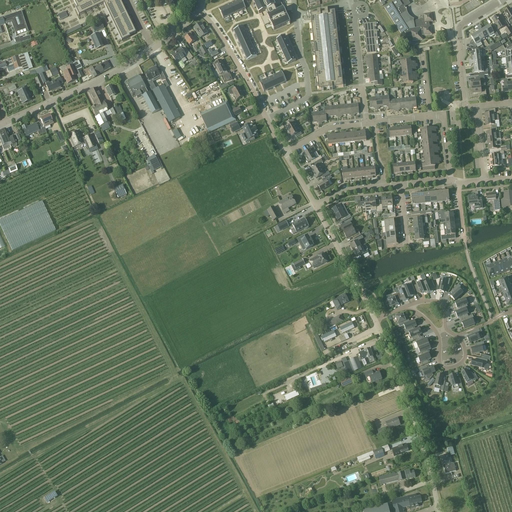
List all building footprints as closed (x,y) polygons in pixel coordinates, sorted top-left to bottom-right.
[(73,0),(77,8),(75,9),(78,16),(103,4),(121,41),(130,37),(129,36),(135,33),(119,0),(118,0),(117,0),(73,0)] [(241,0),(238,0),(234,2),(238,12),(246,8),(241,0)] [(252,0),(259,14),(264,11),(266,16),(261,18),(264,26),(270,23),(273,31),(290,23),(283,8),(277,11),(275,6),(281,4),(279,0),(252,0)] [(395,0),(384,7),(401,34),(404,32),(407,37),(410,35),(411,41),(421,39),(420,35),(423,34),(423,35),(431,34),(430,29),(430,26),(427,26),(427,24),(428,24),(428,21),(429,21),(432,21),(431,13),(428,13),(423,14),(424,19),(415,20),(415,21),(414,21),(413,20),(414,19),(414,20),(414,19),(413,19),(412,19),(412,18),(411,18),(411,17),(410,17),(410,16),(409,16),(409,15),(408,15),(408,14),(408,13),(407,13),(407,12),(407,11),(407,10),(407,9),(407,8),(406,8),(405,8),(404,7),(410,3),(407,0),(395,0)] [(436,0),(441,9),(446,7),(442,0),(436,0)] [(226,5),(231,15),(238,12),(234,2),(226,5)] [(223,19),(231,15),(226,5),(219,9),(223,19)] [(316,79),(316,80),(316,85),(316,83),(318,83),(319,90),(330,89),(330,90),(331,90),(333,90),(333,88),(343,87),(335,11),(328,12),(328,10),(317,11),(317,13),(310,14),(312,25),(310,25),(309,31),(310,32),(310,29),(312,29),(313,35),(312,36),(311,35),(311,42),(311,40),(313,40),(314,46),(313,46),(312,53),(312,51),(315,51),(315,57),(314,57),(313,64),(314,61),(316,62),(316,68),(315,68),(314,75),(315,75),(315,72),(317,72),(318,79),(317,79),(316,79)] [(21,11),(4,17),(6,23),(12,20),(16,32),(25,29),(21,17),(23,17),(21,11)] [(138,14),(147,34),(153,31),(144,11),(138,14)] [(494,17),(494,18),(492,19),(498,30),(505,26),(499,15),(497,16),(496,16),(494,17)] [(101,23),(92,26),(93,29),(96,28),(97,31),(103,28),(101,23)] [(200,38),(208,33),(201,23),(194,28),(200,38)] [(364,32),(374,31),(373,27),(376,27),(376,23),(363,25),(363,29),(364,29),(364,31),(364,32)] [(80,25),(66,32),(67,35),(81,28),(80,25)] [(243,26),(233,30),(237,38),(246,33),(243,26)] [(481,26),(478,28),(485,38),(488,36),(489,37),(490,37),(485,28),(481,31),(481,30),(481,28),(481,26)] [(485,28),(490,37),(494,34),(496,37),(498,35),(493,27),(491,29),(489,26),(485,28)] [(478,32),(476,34),(480,41),(485,38),(478,28),(475,30),(476,31),(478,31),(478,32)] [(365,39),(374,38),(374,35),(377,34),(376,31),(374,31),(364,32),(363,32),(364,37),(365,37),(365,39)] [(90,37),(96,49),(104,46),(98,33),(90,37)] [(246,33),(237,38),(240,45),(250,41),(246,33)] [(185,38),(190,45),(196,40),(195,38),(194,38),(191,34),(185,38)] [(469,45),(473,47),(476,48),(476,46),(476,45),(481,42),(480,41),(476,34),(471,37),(472,40),(472,42),(470,41),(469,45)] [(276,40),(279,46),(287,42),(285,36),(276,40)] [(366,46),(366,47),(375,46),(375,45),(375,42),(377,42),(377,38),(374,38),(365,39),(364,39),(365,44),(366,46)] [(134,40),(129,42),(133,50),(138,47),(134,40)] [(250,41),(240,45),(243,53),(253,48),(250,41)] [(287,42),(279,46),(282,52),(290,49),(287,42)] [(375,45),(375,46),(366,47),(366,46),(365,46),(365,51),(366,51),(367,54),(376,53),(376,49),(378,49),(378,45),(375,45)] [(180,48),(171,55),(177,64),(182,60),(183,63),(187,61),(185,58),(186,57),(189,61),(193,58),(184,46),(181,49),(180,48)] [(199,48),(203,55),(208,53),(204,46),(199,48)] [(472,52),(472,58),(482,57),(481,50),(476,48),(473,47),(472,50),(474,51),(474,52),(472,52)] [(257,56),(253,48),(243,53),(247,60),(257,56)] [(290,49),(282,52),(285,59),(293,55),(290,49)] [(18,56),(4,61),(0,62),(0,70),(7,68),(6,66),(13,64),(15,70),(22,68),(23,71),(29,70),(24,54),(18,56)] [(296,61),(293,55),(285,59),(288,65),(296,61)] [(365,63),(378,62),(381,62),(380,58),(379,58),(379,55),(367,56),(367,61),(365,61),(365,63)] [(399,71),(400,74),(412,72),(412,71),(416,70),(416,68),(418,68),(417,64),(416,64),(415,62),(411,63),(411,61),(410,58),(403,59),(403,62),(398,62),(399,65),(400,65),(400,68),(401,71),(399,71)] [(222,60),(214,64),(220,75),(222,74),(226,82),(232,79),(229,73),(228,74),(226,75),(225,72),(227,72),(227,71),(222,60)] [(104,70),(103,69),(101,64),(88,71),(93,79),(100,75),(99,73),(104,70)] [(75,80),(72,75),(76,74),(72,66),(66,68),(67,72),(63,74),(64,77),(65,80),(66,80),(68,84),(75,80)] [(145,82),(149,89),(150,88),(152,91),(169,123),(181,117),(164,85),(156,89),(152,82),(161,78),(162,80),(165,79),(162,72),(159,73),(155,67),(152,69),(152,70),(146,73),(147,75),(146,76),(147,78),(148,78),(149,80),(147,81),(147,82),(145,82)] [(485,69),(485,67),(474,68),(474,74),(478,73),(478,76),(488,75),(487,70),(485,69)] [(56,68),(49,70),(52,77),(58,74),(56,68)] [(282,72),(275,75),(279,85),(286,82),(282,72)] [(412,72),(400,74),(400,76),(401,76),(402,82),(400,82),(401,84),(413,83),(413,81),(418,81),(417,78),(419,78),(419,75),(417,75),(417,73),(412,73),(412,72)] [(45,83),(46,85),(49,92),(56,89),(60,87),(59,85),(63,83),(60,77),(56,79),(57,80),(49,84),(44,73),(39,75),(43,84),(45,83)] [(279,85),(275,75),(267,79),(271,89),(279,85)] [(380,80),(379,75),(367,76),(367,78),(369,78),(370,83),(374,82),(375,86),(382,85),(382,80),(380,80)] [(149,89),(145,82),(142,76),(125,84),(132,98),(136,96),(137,98),(142,96),(152,114),(159,110),(148,89),(149,89)] [(471,82),(472,88),(480,87),(480,84),(485,83),(484,77),(477,78),(477,81),(471,82)] [(264,92),(271,89),(267,79),(259,82),(264,92)] [(503,93),(508,92),(511,91),(511,82),(508,83),(507,81),(503,81),(504,86),(502,87),(503,93)] [(117,97),(116,94),(111,85),(105,88),(109,97),(113,96),(114,98),(117,97)] [(233,95),(234,95),(237,100),(244,96),(239,87),(234,89),(233,87),(229,89),(228,91),(230,95),(233,95)] [(480,87),(472,88),(472,95),(479,94),(479,97),(486,96),(486,90),(481,90),(480,87)] [(97,88),(88,92),(95,106),(91,108),(95,117),(101,129),(103,132),(110,128),(108,125),(104,117),(111,113),(109,110),(108,111),(107,108),(108,108),(105,102),(104,103),(97,88)] [(17,92),(22,104),(31,100),(26,89),(17,92)] [(375,110),(377,110),(375,98),(369,98),(370,108),(373,108),(375,109),(375,110)] [(208,133),(229,124),(236,120),(227,102),(200,115),(208,133)] [(109,110),(111,113),(113,118),(116,124),(126,119),(123,113),(119,105),(109,110)] [(235,109),(232,111),(235,116),(242,113),(239,107),(235,109)] [(485,114),(485,119),(498,118),(498,115),(494,116),(493,113),(495,112),(495,109),(489,110),(489,113),(485,114)] [(318,125),(320,125),(319,112),(312,113),(313,123),(317,123),(317,124),(318,124),(318,125)] [(39,125),(41,129),(43,134),(46,133),(44,128),(53,124),(51,120),(54,119),(52,115),(50,116),(49,115),(40,119),(42,123),(39,125)] [(498,118),(485,119),(486,126),(490,125),(491,128),(497,127),(496,125),(495,125),(494,122),(499,121),(498,118)] [(289,124),(284,128),(287,133),(295,128),(294,125),(296,124),(295,122),(294,122),(292,120),(288,122),(289,124)] [(237,123),(229,127),(233,134),(241,130),(237,123)] [(39,136),(43,134),(41,129),(39,130),(36,124),(27,127),(26,125),(22,126),(23,129),(26,136),(27,138),(38,134),(39,136)] [(255,139),(254,137),(257,136),(252,125),(248,127),(247,126),(243,128),(245,133),(242,135),(245,141),(248,140),(249,142),(255,139)] [(486,132),(487,137),(500,136),(500,134),(496,134),(495,131),(497,131),(497,127),(491,128),(491,131),(486,132)] [(295,128),(287,133),(289,138),(294,135),(295,135),(296,137),(301,134),(298,130),(297,131),(295,128)] [(7,140),(9,143),(11,148),(13,147),(13,148),(16,146),(16,145),(17,145),(13,136),(9,137),(5,129),(2,131),(4,136),(6,140),(7,140)] [(177,130),(173,132),(177,139),(181,137),(177,130)] [(7,144),(9,143),(7,140),(6,140),(4,136),(2,131),(0,131),(0,141),(2,146),(5,145),(5,146),(8,145),(7,144)] [(84,139),(82,140),(77,131),(68,135),(74,147),(83,143),(83,142),(85,141),(89,150),(96,146),(91,135),(84,138),(84,139)] [(99,133),(95,135),(99,143),(103,141),(102,137),(101,138),(99,133)] [(432,135),(432,134),(419,135),(419,138),(421,138),(421,143),(420,144),(420,146),(433,145),(433,143),(437,143),(437,141),(439,140),(438,137),(437,137),(437,135),(432,135)] [(497,143),(488,144),(489,150),(497,149),(497,146),(501,145),(501,142),(497,142),(497,143)] [(433,146),(433,145),(420,146),(420,149),(422,149),(422,154),(421,154),(421,157),(434,156),(434,154),(439,154),(438,151),(440,151),(440,148),(438,148),(438,146),(433,146)] [(309,150),(303,154),(305,159),(314,154),(312,151),(315,150),(313,146),(308,149),(309,150)] [(489,156),(490,162),(498,161),(499,161),(501,160),(501,155),(504,154),(503,151),(496,152),(495,155),(489,156)] [(314,154),(305,159),(308,163),(315,159),(317,162),(321,159),(320,156),(319,157),(316,158),(314,154)] [(147,160),(153,171),(160,167),(155,156),(147,160)] [(434,157),(434,156),(421,157),(422,160),(423,159),(424,165),(422,165),(422,168),(423,168),(423,171),(435,170),(435,167),(436,167),(435,165),(440,164),(439,162),(441,162),(441,159),(439,159),(439,156),(434,157)] [(311,172),(312,175),(321,169),(319,165),(322,163),(321,160),(315,163),(317,166),(310,170),(311,172)] [(499,161),(498,161),(490,162),(490,167),(496,166),(498,169),(505,168),(505,165),(500,166),(499,161)] [(8,170),(7,170),(9,174),(17,171),(15,165),(8,168),(8,170)] [(321,169),(312,175),(314,178),(315,177),(315,179),(322,175),(324,178),(329,175),(328,172),(324,174),(321,169)] [(332,184),(329,180),(331,178),(330,176),(323,180),(324,182),(318,186),(321,191),(332,184)] [(122,185),(113,189),(117,198),(126,195),(122,185)] [(445,190),(441,190),(442,202),(449,201),(448,192),(445,192),(445,190)] [(501,200),(501,206),(511,204),(511,191),(504,193),(505,199),(501,200)] [(296,204),(290,193),(281,197),(281,196),(278,198),(280,201),(283,200),(286,206),(288,209),(288,208),(296,204)] [(487,201),(493,201),(494,207),(500,207),(499,197),(496,197),(495,193),(490,194),(486,195),(487,201)] [(477,195),(468,196),(469,206),(474,206),(474,209),(482,208),(481,199),(478,200),(477,195)] [(254,204),(251,205),(254,210),(265,204),(260,196),(252,201),(254,204)] [(381,205),(379,205),(379,212),(382,212),(382,208),(387,207),(386,198),(381,199),(381,205)] [(369,200),(370,209),(376,208),(376,213),(379,212),(379,205),(376,206),(375,199),(369,200)] [(365,209),(370,209),(369,200),(364,200),(365,207),(362,207),(363,214),(366,214),(365,209)] [(0,225),(10,250),(55,232),(43,202),(0,218),(0,225)] [(331,210),(334,216),(343,212),(346,210),(343,205),(340,206),(339,204),(335,206),(336,208),(331,210)] [(266,217),(270,216),(273,221),(279,217),(274,207),(264,212),(266,217)] [(349,215),(346,210),(343,212),(334,216),(337,221),(338,221),(340,224),(351,218),(349,215)] [(442,220),(445,220),(454,219),(453,213),(447,214),(446,211),(439,212),(440,215),(442,215),(442,220)] [(413,224),(425,223),(426,223),(425,219),(427,218),(427,215),(420,216),(420,219),(413,220),(413,224)] [(293,225),(292,225),(296,233),(304,229),(304,230),(308,228),(308,227),(309,226),(305,218),(298,222),(297,221),(292,224),(293,225)] [(341,228),(343,233),(353,228),(350,223),(353,222),(351,219),(344,223),(345,225),(341,228)] [(286,221),(277,226),(280,231),(289,227),(286,221)] [(353,228),(343,233),(346,239),(352,236),(353,239),(360,235),(358,230),(354,232),(353,228)] [(443,236),(443,239),(450,238),(450,235),(455,235),(455,229),(444,230),(443,231),(443,236)] [(427,234),(423,234),(415,235),(415,241),(421,240),(421,241),(422,241),(423,243),(430,242),(429,239),(427,239),(427,234)] [(304,235),(297,239),(299,242),(302,241),(306,250),(313,246),(312,243),(313,242),(311,239),(310,240),(309,237),(306,239),(304,235)] [(350,245),(353,251),(361,247),(359,244),(361,243),(360,240),(363,239),(362,236),(354,240),(355,242),(350,245)] [(353,251),(356,257),(361,254),(363,256),(368,253),(367,251),(368,250),(365,245),(361,247),(353,251)] [(318,256),(309,261),(314,269),(322,264),(322,265),(327,262),(323,254),(318,256)] [(302,260),(293,264),(294,267),(296,269),(299,267),(304,264),(302,260)] [(506,260),(501,262),(504,272),(509,270),(506,260)] [(501,262),(496,263),(500,273),(504,272),(501,262)] [(496,263),(491,265),(495,275),(500,273),(496,263)] [(490,277),(495,275),(491,265),(486,267),(490,277)] [(498,281),(500,286),(509,283),(507,278),(498,281)] [(450,280),(446,279),(446,280),(440,279),(438,291),(444,292),(445,287),(448,287),(450,280)] [(429,282),(428,281),(423,283),(423,281),(422,282),(427,294),(433,292),(431,288),(434,286),(432,281),(429,282)] [(422,282),(417,284),(417,285),(414,286),(417,292),(420,291),(421,294),(426,292),(427,294),(422,282)] [(411,283),(408,284),(403,286),(408,300),(409,300),(408,298),(413,296),(412,293),(415,292),(411,283)] [(509,283),(500,286),(502,291),(511,287),(509,283)] [(450,296),(455,301),(464,292),(460,288),(461,287),(458,285),(452,290),(455,293),(450,296)] [(408,300),(403,286),(402,286),(403,288),(398,290),(399,293),(396,294),(399,300),(402,299),(403,302),(408,300)] [(502,291),(504,296),(511,292),(511,290),(511,287),(502,291)] [(391,299),(388,300),(387,300),(384,301),(386,306),(389,305),(390,308),(397,305),(396,301),(399,300),(396,294),(390,296),(391,299)] [(340,306),(341,306),(349,302),(345,295),(338,299),(338,298),(332,301),(337,311),(341,308),(340,306)] [(460,307),(461,310),(455,313),(468,308),(467,305),(468,304),(465,299),(455,303),(457,309),(460,307)] [(466,309),(468,308),(455,313),(457,318),(461,317),(462,320),(472,315),(468,317),(467,314),(468,314),(466,309)] [(395,317),(399,327),(404,325),(414,321),(410,323),(408,320),(405,321),(403,314),(395,317)] [(340,315),(325,323),(328,329),(343,321),(340,315)] [(472,319),(474,319),(472,315),(462,320),(464,319),(465,322),(462,323),(464,329),(475,325),(472,319)] [(414,321),(404,325),(406,330),(404,331),(406,334),(419,329),(419,328),(414,330),(413,328),(416,326),(414,321)] [(351,323),(340,328),(342,334),(354,328),(351,323)] [(419,329),(406,334),(409,333),(411,338),(412,338),(413,341),(422,337),(419,338),(418,335),(421,334),(419,329)] [(467,338),(469,343),(481,339),(479,333),(480,333),(478,329),(471,332),(472,336),(467,338)] [(333,331),(322,337),(324,342),(329,340),(330,341),(332,340),(331,339),(336,337),(333,331)] [(426,339),(423,340),(422,337),(413,341),(416,340),(417,343),(416,343),(418,348),(429,344),(426,339)] [(476,344),(476,347),(471,349),(472,354),(476,354),(479,354),(479,353),(484,351),(483,346),(484,346),(483,342),(476,344)] [(421,353),(422,356),(418,358),(429,354),(427,351),(431,349),(429,344),(418,348),(420,354),(421,353)] [(359,362),(362,361),(364,366),(369,364),(367,359),(373,357),(370,349),(364,351),(364,352),(359,354),(360,356),(358,357),(348,361),(346,357),(341,359),(347,375),(362,369),(359,362)] [(429,354),(418,358),(420,363),(421,363),(422,366),(429,363),(427,360),(431,359),(429,354)] [(472,360),(471,366),(485,369),(486,364),(487,364),(487,360),(478,358),(478,361),(472,360)] [(432,374),(435,372),(433,367),(428,369),(426,366),(419,369),(420,372),(419,372),(422,378),(429,375),(429,376),(432,374)] [(367,383),(371,382),(371,384),(382,379),(379,372),(376,373),(375,370),(368,372),(364,374),(367,383)] [(467,384),(472,381),(472,382),(476,381),(472,373),(469,375),(466,370),(461,373),(467,384)] [(453,390),(459,388),(462,387),(460,379),(456,380),(455,374),(449,376),(450,379),(449,380),(450,383),(451,383),(453,390)] [(434,389),(439,390),(443,391),(445,382),(442,381),(443,376),(437,375),(434,389)] [(352,376),(340,381),(343,388),(355,382),(352,376)] [(290,399),(299,395),(297,390),(288,394),(290,399)] [(386,423),(388,430),(400,425),(397,418),(386,423)] [(377,430),(379,436),(388,433),(386,427),(377,430)] [(400,453),(400,454),(409,451),(407,445),(403,446),(402,445),(398,447),(398,448),(392,450),(394,455),(400,453)] [(381,448),(372,452),(376,460),(384,456),(381,448)] [(371,460),(368,453),(359,457),(362,464),(371,460)] [(443,466),(450,464),(452,463),(451,458),(448,459),(447,456),(441,457),(443,466)] [(450,464),(443,466),(445,474),(456,471),(454,463),(452,463),(450,464)] [(395,474),(394,474),(378,478),(381,486),(415,478),(414,471),(410,472),(409,471),(405,472),(395,474)] [(45,496),(48,502),(55,498),(52,493),(45,496)] [(411,509),(419,506),(419,504),(422,503),(420,497),(417,497),(416,494),(408,496),(408,497),(388,502),(390,510),(394,509),(410,505),(411,509)]
